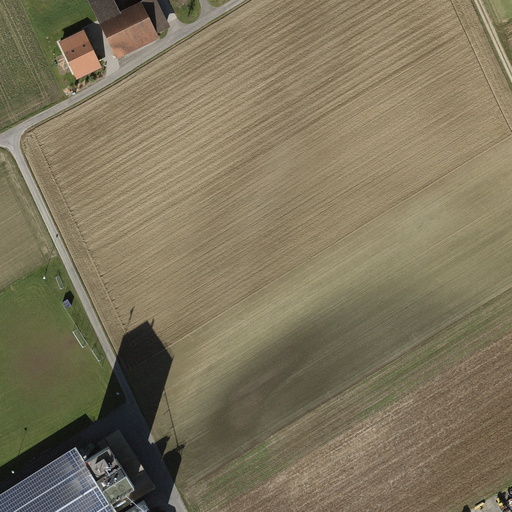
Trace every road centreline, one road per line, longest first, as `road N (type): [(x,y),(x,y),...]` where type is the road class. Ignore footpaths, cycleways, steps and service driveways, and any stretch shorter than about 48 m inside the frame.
road 1 (track): [(181,511),(7,134)]
road 2 (track): [(0,138),(237,0)]
